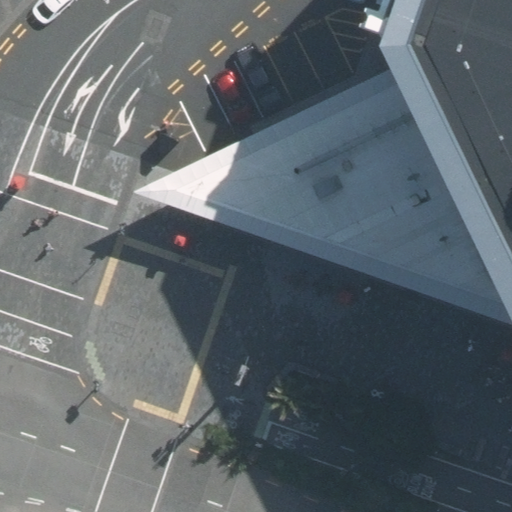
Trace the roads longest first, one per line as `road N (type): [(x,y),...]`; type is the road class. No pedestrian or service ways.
road 1 (residential): [(0,223),(76,66),(117,15),(140,0)]
road 2 (secondary): [(127,511),(0,476)]
